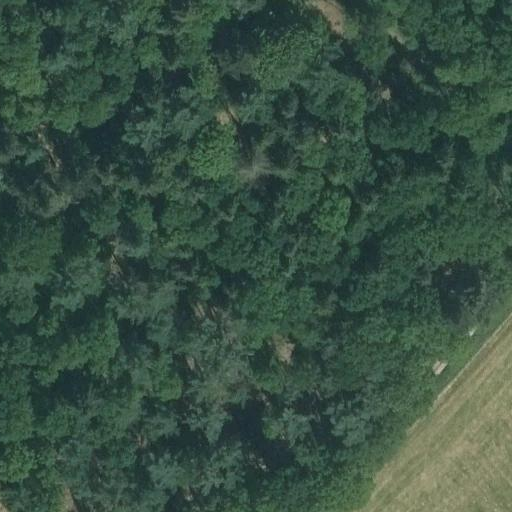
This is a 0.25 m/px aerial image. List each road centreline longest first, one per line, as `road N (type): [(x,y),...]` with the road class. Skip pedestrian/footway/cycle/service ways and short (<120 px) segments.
road 1 (track): [(511,267),(308,511)]
road 2 (track): [(511,170),(330,0)]
